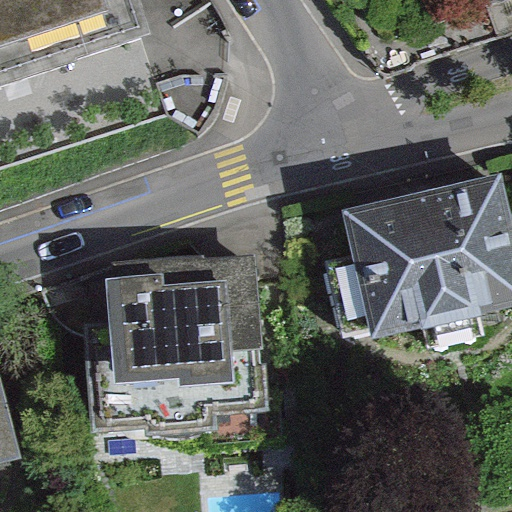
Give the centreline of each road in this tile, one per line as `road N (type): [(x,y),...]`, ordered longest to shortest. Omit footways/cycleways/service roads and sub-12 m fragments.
road 1 (residential): [(0,264),(326,144)]
road 2 (residential): [(326,144),(392,90),(511,49)]
road 3 (residential): [(326,144),(511,116)]
road 4 (residential): [(326,144),(312,79),(267,0)]
